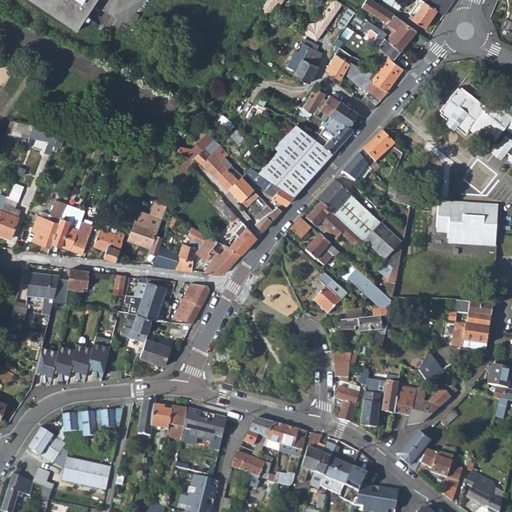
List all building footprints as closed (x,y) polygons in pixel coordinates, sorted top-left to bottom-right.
[(30,0),(77,31),(86,17),(97,0),(30,0)] [(267,0),(264,5),(273,9),(278,1),(281,3),(282,0),(267,0)] [(335,0),(332,0),(325,12),(334,17),(342,4),(335,0)] [(370,0),(353,0),(387,24),(386,25),(396,32),(388,42),(402,52),(417,32),(370,0)] [(411,15),(409,18),(425,29),(438,10),(424,2),(421,0),(419,0),(410,14),(411,15)] [(425,0),(424,2),(438,10),(444,14),(453,0),(425,0)] [(260,11),(268,15),(273,9),(264,5),(260,11)] [(348,8),(338,26),(345,30),(346,27),(355,13),(348,8)] [(506,17),(501,27),(511,32),(511,10),(508,19),(506,17)] [(310,25),(304,35),(317,42),(334,17),(325,12),(310,25)] [(375,21),(373,25),(382,31),(384,28),(382,27),(383,26),(375,21)] [(370,23),(366,29),(369,30),(378,36),(372,46),(381,53),(394,62),(402,52),(388,42),(385,40),(388,35),(382,31),(373,25),(370,23)] [(369,30),(363,39),(372,46),(378,36),(369,30)] [(299,45),(288,68),(295,72),(294,76),(309,84),(318,66),(316,65),(322,54),(316,51),(319,46),(306,39),(302,47),(299,45)] [(335,45),(332,50),(337,54),(341,49),(335,45)] [(337,54),(326,71),(340,80),(351,61),(352,57),(341,49),(337,54)] [(377,75),(373,80),(387,91),(403,69),(394,62),(381,53),(378,57),(386,63),(377,75)] [(351,61),(344,74),(363,92),(366,90),(369,92),(367,94),(360,102),(372,110),(388,92),(387,91),(373,80),(370,83),(367,81),(371,75),(364,72),(363,73),(352,65),(353,62),(351,61)] [(458,87),(440,109),(442,111),(440,114),(447,120),(450,117),(457,123),(455,126),(466,134),(469,131),(468,129),(470,126),(492,144),(494,141),(499,145),(502,141),(509,147),(505,150),(511,155),(509,157),(511,159),(511,105),(498,94),(496,96),(494,94),(485,105),(461,87),(460,89),(458,87)] [(302,102),(300,105),(303,106),(317,116),(323,119),(327,122),(331,116),(340,102),(330,96),(321,108),(318,106),(325,95),(315,88),(304,103),(302,102)] [(340,102),(331,116),(348,128),(358,114),(340,102)] [(303,106),(299,112),(313,122),(317,116),(303,106)] [(213,112),(210,117),(230,132),(234,128),(226,121),(213,112)] [(316,133),(312,138),(333,153),(354,131),(348,128),(331,116),(327,122),(323,119),(321,122),(325,125),(333,131),(327,140),(318,134),(316,133)] [(276,150),(258,173),(265,177),(294,196),(319,168),(317,162),(320,159),(324,159),(326,161),(333,153),(312,138),(295,126),(292,129),(284,120),(280,123),(274,117),(266,125),(279,139),(273,147),(276,150)] [(447,120),(445,123),(453,129),(455,126),(457,123),(450,117),(447,120)] [(12,121),(7,133),(31,138),(36,126),(12,121)] [(325,125),(318,134),(327,140),(333,131),(325,125)] [(36,126),(31,138),(49,141),(44,153),(51,156),(53,152),(55,146),(61,131),(36,126)] [(236,130),(231,137),(240,144),(238,148),(240,149),(238,153),(241,155),(249,144),(236,130)] [(55,146),(53,152),(57,153),(59,147),(62,148),(69,132),(61,131),(55,146)] [(363,149),(358,154),(367,164),(371,157),(375,162),(388,149),(396,156),(398,155),(401,158),(402,154),(393,145),(395,142),(382,131),(363,149)] [(97,137),(94,145),(107,148),(108,147),(110,140),(97,137)] [(110,140),(108,147),(113,149),(113,151),(119,153),(123,143),(110,140)] [(185,148),(184,154),(188,155),(190,156),(193,157),(216,180),(226,169),(219,161),(227,154),(213,140),(199,152),(185,148)] [(499,145),(493,152),(499,158),(505,150),(509,147),(502,141),(499,145)] [(358,154),(342,172),(354,180),(357,177),(364,168),(369,171),(370,172),(372,170),(367,164),(358,154)] [(188,155),(182,169),(189,172),(193,162),(190,156),(188,155)] [(320,159),(317,162),(319,168),(326,161),(324,159),(320,159)] [(230,166),(226,169),(238,182),(241,178),(230,166)] [(238,182),(230,190),(246,207),(258,196),(254,192),(257,189),(255,187),(260,182),(265,177),(258,173),(249,167),(241,178),(238,182)] [(364,168),(357,177),(362,180),(369,171),(364,168)] [(226,169),(216,180),(227,192),(230,190),(238,182),(226,169)] [(265,177),(260,182),(266,187),(268,185),(275,189),(277,192),(273,196),(272,198),(285,206),(294,196),(265,177)] [(334,181),(317,200),(333,215),(351,196),(334,181)] [(4,205),(1,211),(18,217),(22,207),(17,205),(24,186),(16,182),(9,198),(7,197),(4,205)] [(397,190),(394,201),(411,204),(415,194),(397,190)] [(136,220),(129,236),(140,241),(139,244),(149,248),(148,252),(157,255),(160,246),(163,239),(154,235),(167,204),(156,200),(150,215),(142,211),(138,221),(136,220)] [(38,216),(32,232),(35,234),(32,243),(49,249),(51,244),(58,224),(60,219),(62,215),(65,205),(66,204),(57,201),(52,217),(49,216),(48,220),(40,217),(38,216)] [(438,205),(436,205),(436,228),(437,228),(437,231),(446,231),(446,239),(450,239),(449,241),(492,244),(492,241),(495,242),(495,235),(496,209),(494,209),(494,206),(482,205),(481,209),(476,209),(475,216),(466,215),(466,208),(461,208),(462,204),(439,202),(438,205)] [(320,203),(307,219),(316,227),(322,221),(325,224),(325,229),(336,239),(341,233),(354,245),(360,239),(340,221),(333,215),(320,203)] [(103,204),(100,212),(107,215),(110,207),(103,204)] [(462,204),(461,208),(466,208),(466,215),(475,216),(476,209),(481,209),(482,205),(462,204)] [(62,215),(60,219),(69,223),(68,226),(77,229),(84,212),(65,205),(62,215)] [(258,220),(254,225),(261,231),(281,210),(275,205),(271,209),(258,220)] [(265,211),(257,218),(258,220),(271,209),(267,205),(263,209),(265,211)] [(1,211),(0,214),(0,235),(9,239),(18,217),(1,211)] [(343,219),(340,221),(360,239),(386,263),(397,273),(403,243),(381,223),(369,236),(367,232),(359,225),(358,226),(354,222),(356,219),(351,215),(345,221),(343,219)] [(385,219),(381,223),(403,243),(405,234),(386,217),(385,219)] [(300,218),(295,224),(306,235),(312,229),(300,218)] [(58,224),(51,244),(69,251),(77,229),(68,226),(69,223),(60,219),(58,224)] [(77,229),(69,251),(81,255),(84,247),(82,247),(85,238),(87,239),(92,226),(90,226),(83,223),(80,231),(77,229)] [(105,223),(102,230),(114,235),(116,228),(105,223)] [(237,236),(226,246),(240,255),(256,237),(243,223),(233,232),(237,236)] [(295,224),(290,229),(301,240),(306,235),(295,224)] [(178,256),(174,269),(184,270),(184,261),(189,261),(189,258),(192,259),(195,253),(196,252),(198,250),(209,237),(192,227),(183,244),(179,254),(178,256)] [(99,229),(92,246),(105,251),(103,258),(113,261),(120,243),(124,234),(118,233),(117,236),(114,235),(102,230),(99,229)] [(319,235),(304,251),(314,260),(316,259),(323,266),(333,256),(335,257),(339,253),(319,235)] [(129,236),(128,240),(139,244),(140,241),(129,236)] [(198,250),(196,252),(208,259),(213,255),(217,257),(203,272),(222,274),(240,255),(226,246),(209,237),(198,250)] [(157,255),(152,266),(174,269),(178,256),(179,254),(160,246),(157,255)] [(386,263),(378,272),(383,277),(381,279),(387,284),(386,296),(392,302),(397,273),(386,263)] [(86,291),(88,271),(70,269),(68,280),(59,279),(54,299),(53,302),(66,304),(68,289),(86,291)] [(372,309),(372,316),(389,316),(392,302),(386,296),(356,269),(348,277),(381,308),(372,309)] [(30,272),(28,296),(45,298),(54,299),(59,279),(60,275),(30,272)] [(324,286),(312,299),(327,313),(345,293),(323,272),(316,279),(324,286)] [(115,275),(113,289),(124,291),(126,276),(115,275)] [(144,278),(143,283),(148,283),(143,297),(162,302),(164,294),(165,291),(168,281),(144,278)] [(184,296),(183,299),(190,303),(191,301),(202,307),(210,290),(207,286),(191,284),(184,296)] [(126,295),(124,300),(135,302),(130,313),(137,314),(152,320),(156,321),(162,302),(143,297),(126,295)] [(45,298),(43,313),(50,314),(53,302),(54,299),(45,298)] [(183,299),(173,318),(193,323),(202,307),(191,301),(190,303),(183,299)] [(468,314),(490,318),(492,304),(470,300),(469,300),(467,301),(459,300),(455,299),(454,304),(458,304),(457,312),(468,314)] [(15,302),(10,320),(23,324),(28,305),(15,302)] [(361,308),(345,311),(346,319),(362,316),(361,308)] [(447,311),(446,320),(455,321),(457,312),(447,311)] [(130,313),(123,333),(145,340),(146,339),(152,320),(137,314),(130,313)] [(468,314),(466,323),(489,327),(490,318),(468,314)] [(338,321),(323,323),(327,336),(341,332),(354,331),(354,327),(358,327),(358,331),(381,329),(381,324),(388,324),(389,316),(372,316),(338,321)] [(455,321),(452,345),(486,350),(489,327),(466,323),(455,321)] [(145,340),(139,357),(166,367),(173,349),(146,339),(145,340)] [(90,349),(85,367),(90,368),(89,376),(103,374),(110,348),(91,343),(90,349)] [(57,351),(51,372),(57,374),(56,378),(67,377),(69,371),(75,349),(58,345),(57,351)] [(75,349),(69,371),(74,372),(73,377),(83,376),(85,367),(90,349),(76,345),(75,349)] [(37,368),(36,372),(41,373),(39,379),(50,379),(51,372),(57,351),(42,348),(37,368)] [(418,370),(427,382),(441,370),(428,352),(418,370)] [(351,354),(333,354),(334,361),(349,365),(351,354)] [(351,354),(349,365),(351,365),(355,366),(357,354),(354,354),(351,354)] [(349,365),(334,361),(334,375),(340,377),(348,379),(351,365),(349,365)] [(491,365),(486,384),(496,386),(505,388),(510,369),(491,365)] [(0,366),(0,376),(3,378),(5,374),(8,375),(10,372),(0,366)] [(228,369),(224,383),(233,386),(238,372),(228,369)] [(363,380),(362,384),(367,385),(369,379),(370,370),(366,369),(363,380)] [(366,390),(366,392),(380,395),(381,389),(372,387),(373,380),(369,379),(367,385),(366,390)] [(387,382),(382,411),(395,413),(397,397),(398,384),(387,382)] [(348,384),(346,389),(358,393),(359,388),(348,384)] [(409,417),(407,426),(425,421),(457,390),(450,384),(444,390),(442,389),(427,403),(423,401),(426,391),(417,389),(409,417)] [(339,386),(335,397),(355,404),(359,394),(358,393),(346,389),(339,386)] [(496,386),(494,392),(502,394),(501,399),(505,400),(511,401),(511,389),(505,388),(496,386)] [(397,397),(395,413),(409,417),(417,389),(407,387),(403,399),(397,397)] [(365,396),(364,400),(379,403),(380,395),(366,392),(365,396)] [(494,392),(493,399),(498,401),(497,405),(504,407),(505,400),(501,399),(502,394),(494,392)] [(335,397),(334,397),(334,402),(339,403),(337,418),(350,422),(355,404),(335,397)] [(143,400),(137,434),(141,435),(149,436),(151,426),(155,405),(156,400),(144,399),(143,400)] [(364,400),(362,413),(378,416),(379,403),(364,400)] [(155,405),(151,426),(167,429),(172,410),(165,409),(165,406),(155,405)] [(497,405),(494,417),(501,419),(504,407),(497,405)] [(167,429),(165,438),(179,442),(182,430),(183,427),(186,409),(173,407),(172,410),(167,429)] [(67,415),(62,415),(64,433),(82,432),(82,438),(95,437),(94,430),(117,427),(119,423),(120,423),(123,408),(112,409),(112,412),(106,413),(105,410),(93,411),(93,414),(87,415),(86,412),(73,414),(73,417),(68,417),(67,415)] [(186,409),(183,427),(190,429),(189,435),(201,438),(208,413),(186,408),(186,409)] [(208,413),(201,438),(213,441),(215,435),(221,437),(226,417),(208,413)] [(360,420),(359,425),(376,428),(378,416),(362,413),(360,420)] [(255,418),(244,441),(254,446),(256,440),(259,435),(267,439),(273,423),(255,418)] [(267,439),(267,440),(280,444),(285,426),(273,423),(267,439)] [(285,426),(280,444),(302,450),(307,432),(285,426)] [(65,444),(40,428),(29,446),(27,448),(52,464),(53,462),(55,459),(59,461),(66,451),(62,448),(65,444)] [(416,432),(399,454),(398,456),(414,471),(419,462),(426,448),(424,448),(429,441),(418,431),(416,432)] [(311,433),(296,484),(303,486),(306,476),(307,470),(313,472),(322,453),(325,447),(319,444),(322,436),(311,433)] [(141,435),(138,442),(147,444),(149,436),(141,435)] [(259,435),(256,440),(259,441),(265,444),(267,440),(267,439),(259,435)] [(265,444),(264,447),(279,451),(280,444),(267,440),(265,444)] [(259,441),(254,452),(260,454),(261,454),(264,447),(265,444),(259,441)] [(325,447),(322,453),(326,455),(331,443),(327,442),(325,447)] [(441,442),(438,452),(440,452),(442,453),(453,456),(456,446),(441,442)] [(310,483),(310,486),(313,487),(314,484),(320,487),(332,456),(336,446),(331,443),(326,455),(322,453),(313,472),(312,478),(310,483)] [(426,448),(419,462),(431,468),(436,457),(437,454),(438,452),(426,448)] [(53,462),(64,469),(67,457),(68,451),(66,451),(62,456),(59,461),(55,459),(53,462)] [(237,452),(232,466),(242,469),(250,473),(259,477),(261,473),(268,476),(268,475),(271,464),(258,460),(260,454),(254,452),(252,457),(237,452)] [(431,468),(429,472),(445,477),(450,465),(453,456),(442,453),(441,456),(445,459),(444,460),(436,457),(431,468)] [(332,456),(320,487),(324,489),(326,483),(328,478),(336,482),(334,486),(337,488),(337,489),(338,490),(338,492),(341,494),(342,486),(352,466),(332,456)] [(64,469),(61,481),(105,490),(111,467),(67,457),(64,469)] [(473,466),(472,469),(478,470),(481,464),(475,462),(473,466)] [(444,481),(440,492),(451,501),(462,470),(450,465),(445,477),(444,481)] [(341,494),(340,496),(347,500),(352,490),(357,493),(362,484),(367,473),(352,466),(342,486),(341,494)] [(37,467),(34,483),(53,487),(53,483),(48,482),(51,470),(37,467)] [(429,472),(428,475),(444,481),(445,477),(429,472)] [(471,487),(466,498),(486,508),(486,511),(494,511),(497,511),(500,501),(488,495),(493,486),(492,482),(471,472),(467,484),(471,487)] [(12,473),(1,511),(12,511),(17,493),(27,495),(31,482),(12,473)] [(251,478),(247,485),(256,488),(259,481),(258,480),(259,477),(250,473),(248,476),(251,478)] [(192,474),(188,487),(194,489),(193,495),(212,500),(217,480),(192,474)] [(268,476),(267,481),(274,483),(276,476),(268,475),(268,476)] [(276,476),(274,483),(289,486),(292,483),(290,482),(290,480),(276,476)] [(357,493),(352,504),(361,505),(360,510),(373,511),(377,486),(362,484),(357,493)] [(377,486),(373,511),(384,511),(386,508),(393,510),(397,490),(377,486)] [(187,494),(184,506),(190,507),(188,511),(209,511),(212,500),(193,495),(187,494)] [(319,495),(316,508),(323,509),(326,496),(319,495)] [(223,498),(219,511),(226,511),(230,500),(223,498)] [(42,499),(40,508),(46,509),(48,500),(42,499)] [(339,501),(335,510),(339,511),(341,511),(345,504),(339,501)] [(149,502),(146,511),(157,511),(159,511),(161,511),(163,506),(149,502)]
